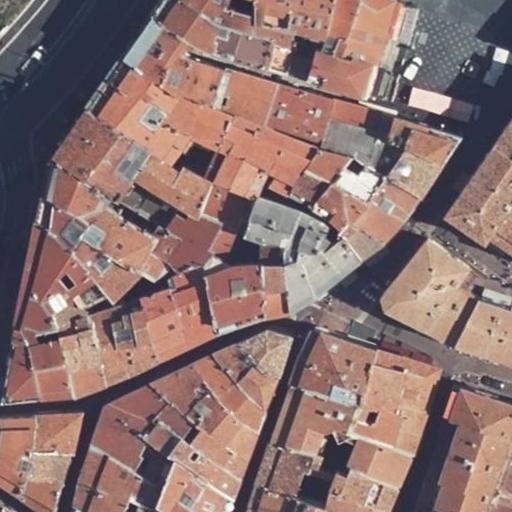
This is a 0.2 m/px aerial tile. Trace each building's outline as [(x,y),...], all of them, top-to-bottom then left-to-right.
[(295,23),(326,35),(334,0),(162,0),(152,14),(187,37),(204,48),(266,66),(276,29),(291,35),(295,23)] [(335,51),(378,64),(395,0),(334,0),(326,35),(339,42),(335,51)] [(139,32),(124,54),(167,73),(270,119),(281,83),(206,61),(183,50),(187,37),(152,14),(139,32)] [(308,77),(317,46),(291,35),(276,29),(266,66),(308,77)] [(373,82),(378,64),(335,51),(335,54),(317,46),(308,77),(368,96),(370,89),(373,82)] [(273,182),(293,192),(312,141),(166,77),(167,73),(124,54),(119,62),(89,106),(153,145),(213,180),(256,206),(261,194),(273,164),(280,166),(273,182)] [(281,83),(270,119),(324,143),(323,146),(351,153),(333,179),(368,198),(371,194),(384,169),(392,143),(402,117),(383,113),(365,108),(281,83)] [(89,106),(71,131),(117,161),(127,148),(144,160),(153,145),(89,106)] [(402,117),(392,143),(443,163),(461,134),(426,124),(402,117)] [(511,118),(494,144),(491,148),(447,214),(504,254),(507,250),(509,247),(511,248),(511,118)] [(55,155),(169,230),(188,200),(201,208),(213,180),(153,145),(144,160),(127,148),(117,161),(71,131),(68,137),(55,155)] [(312,141),(293,192),(316,203),(315,206),(336,220),(341,225),(340,229),(343,232),(346,235),(366,257),(385,242),(406,219),(371,194),(368,198),(333,179),(351,153),(323,146),(312,141)] [(392,143),(384,169),(423,196),(443,163),(392,143)] [(89,244),(158,270),(176,277),(194,273),(193,256),(187,250),(192,244),(169,230),(55,155),(48,186),(47,195),(95,224),(89,244)] [(384,169),(371,194),(406,219),(423,196),(384,169)] [(193,256),(194,273),(243,262),(237,251),(240,250),(241,229),(246,231),(256,206),(213,180),(201,208),(188,200),(169,230),(192,244),(187,250),(193,256)] [(366,257),(346,235),(337,242),(331,231),(333,225),(303,209),(261,194),(256,206),(246,231),(265,239),(265,262),(292,260),(294,311),(303,305),(309,300),(366,257)] [(122,301),(158,270),(89,244),(95,224),(47,195),(44,208),(41,221),(87,249),(78,276),(87,279),(80,322),(106,314),(123,308),(122,301)] [(20,321),(74,322),(80,322),(87,279),(78,276),(87,249),(41,221),(33,260),(20,321)] [(511,308),(484,299),(466,287),(460,283),(470,267),(429,238),(411,261),(385,295),(385,296),(388,307),(412,320),(421,324),(427,327),(434,331),(459,344),(478,350),(511,361),(511,308)] [(265,262),(267,317),(273,315),(294,311),(292,260),(265,262)] [(243,262),(194,273),(196,280),(218,334),(250,322),(267,317),(265,262),(243,262)] [(218,334),(196,280),(135,304),(160,360),(202,341),(218,334)] [(135,304),(123,308),(106,314),(109,381),(122,375),(133,371),(160,360),(135,304)] [(80,322),(74,322),(78,393),(87,389),(109,381),(106,314),(80,322)] [(78,393),(74,322),(20,321),(10,369),(4,398),(52,395),(78,393)] [(308,354),(296,384),(362,403),(380,348),(358,341),(318,328),(308,354)] [(250,338),(238,344),(258,359),(279,375),(281,368),(293,336),(291,336),(270,329),(250,338)] [(258,359),(238,344),(215,354),(238,382),(258,359)] [(380,348),(362,403),(351,434),(358,436),(416,453),(430,399),(438,368),(398,354),(380,348)] [(238,382),(215,354),(207,358),(195,363),(220,403),(238,382)] [(279,375),(258,359),(238,382),(220,403),(259,429),(275,384),(279,375)] [(220,403),(195,363),(164,378),(155,382),(191,426),(220,403)] [(191,426),(155,382),(108,404),(99,427),(95,441),(176,462),(181,451),(191,426)] [(362,403),(296,384),(288,404),(274,441),(324,458),(331,461),(342,464),(347,447),(341,444),(345,433),(351,434),(362,403)] [(511,511),(511,401),(466,388),(454,384),(437,450),(416,510),(415,511),(511,511)] [(259,429),(220,403),(191,426),(181,451),(241,476),(251,450),(259,429)] [(39,416),(33,447),(73,451),(82,415),(65,415),(39,416)] [(29,473),(33,447),(39,416),(2,417),(0,423),(0,478),(16,489),(25,494),(29,473)] [(342,464),(351,467),(402,486),(409,470),(416,453),(358,436),(353,449),(347,447),(342,464)] [(176,462),(95,441),(83,475),(77,503),(91,511),(132,511),(139,495),(158,506),(171,473),(176,462)] [(324,458),(274,441),(271,450),(258,483),(325,507),(331,490),(390,511),(397,496),(402,486),(351,467),(347,478),(338,474),(342,464),(331,461),(328,470),(320,467),(324,458)] [(73,451),(33,447),(29,473),(64,483),(69,467),(73,451)] [(241,476),(181,451),(176,462),(171,473),(234,495),(237,489),(239,482),(241,476)] [(57,511),(64,483),(29,473),(25,494),(50,511),(57,511)] [(234,495),(171,473),(158,506),(168,511),(228,511),(230,507),(234,495)] [(258,483),(250,503),(274,511),(322,511),(325,507),(258,483)] [(331,490),(325,507),(322,511),(389,511),(390,511),(331,490)] [(155,511),(158,506),(139,495),(132,511),(155,511)] [(91,511),(77,503),(75,511),(91,511)] [(274,511),(250,503),(247,511),(274,511)]
